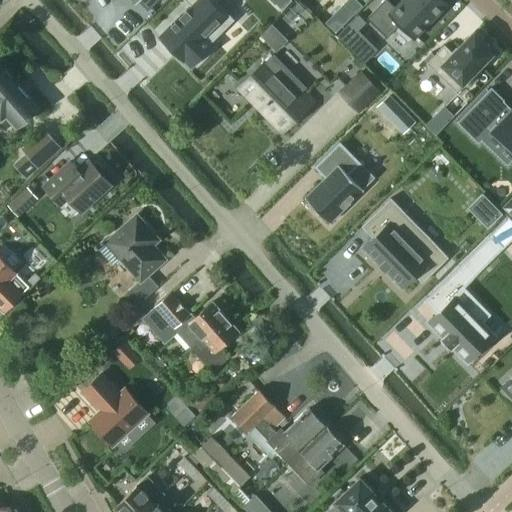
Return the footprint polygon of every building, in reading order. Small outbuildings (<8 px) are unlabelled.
[(130,0),(136,5),(139,2),(148,11),(158,0),(130,0)] [(184,0),(191,6),(160,37),(173,49),(174,50),(174,51),(175,52),(175,51),(177,53),(176,53),(177,54),(179,55),(179,56),(183,60),(185,59),(191,65),(208,48),(211,46),(209,44),(234,20),(217,3),(219,0),(184,0)] [(387,0),(384,0),(367,18),(387,38),(399,25),(413,39),(447,5),(441,0),(401,0),(395,7),(387,0)] [(358,15),(337,35),(350,49),(363,35),(359,31),(366,23),(358,15)] [(444,45),(427,63),(455,91),(491,54),(483,45),(485,42),(474,31),(453,53),(444,45)] [(255,71),(241,85),(255,99),(261,105),(259,108),(282,131),(286,127),(291,127),(298,120),(298,115),(315,99),(305,88),(306,87),(273,53),(263,64),(255,71)] [(38,106),(0,62),(0,119),(1,120),(6,116),(15,127),(38,106)] [(359,72),(340,93),(358,112),(378,91),(359,72)] [(491,87),(457,122),(478,142),(491,129),(511,149),(511,105),(511,106),(491,87)] [(40,143),(33,150),(44,162),(51,155),(40,143)] [(326,178),(305,198),(329,223),(363,189),(348,174),(359,163),(339,143),(315,166),(326,178)] [(91,164),(89,161),(70,178),(62,169),(44,186),(60,204),(68,197),(81,211),(110,184),(101,174),(103,172),(103,168),(98,162),(93,162),(91,164)] [(27,188),(9,205),(18,216),(37,198),(27,188)] [(511,197),(503,207),(511,215),(511,197)] [(372,237),(361,248),(401,289),(412,278),(419,286),(448,257),(398,206),(391,198),(361,227),(369,234),(372,237)] [(136,215),(99,249),(112,264),(119,258),(140,281),(123,295),(135,308),(158,287),(148,275),(165,259),(144,236),(150,231),(136,215)] [(505,221),(496,230),(501,235),(510,226),(505,221)] [(490,235),(427,297),(439,310),(436,313),(428,321),(443,336),(443,337),(444,338),(450,345),(451,346),(452,345),(467,361),(470,364),(505,329),(476,299),(463,286),(464,286),(503,247),(490,235)] [(0,306),(4,311),(28,286),(0,257),(0,306)] [(194,351),(228,318),(213,302),(195,318),(191,313),(190,314),(171,293),(143,318),(165,342),(177,332),(194,351)] [(228,318),(194,351),(212,371),(228,356),(220,347),(239,330),(228,318)] [(124,341),(113,352),(128,368),(139,357),(124,341)] [(101,373),(82,391),(100,411),(90,421),(112,445),(113,444),(121,453),(155,420),(125,388),(119,393),(101,373)] [(511,376),(501,387),(511,398),(511,376)] [(279,452),(289,462),(326,427),(320,420),(321,416),(315,409),(311,410),(309,408),(284,432),(281,428),(277,432),(273,429),(285,417),(259,390),(230,418),(246,434),(254,426),(279,452)] [(185,407),(177,414),(181,418),(185,423),(193,416),(185,407)] [(333,433),(326,427),(289,462),(299,473),(310,484),(322,472),(319,469),(344,445),(342,443),(343,438),(337,432),(333,433)] [(212,436),(192,454),(231,495),(250,476),(212,436)] [(187,472),(194,465),(185,456),(178,463),(187,472)] [(202,474),(194,465),(187,472),(195,481),(202,474)] [(115,507),(119,511),(144,511),(157,501),(155,498),(161,493),(147,478),(115,507)] [(391,511),(359,478),(334,501),(344,511),(391,511)] [(217,503),(224,496),(215,487),(208,494),(217,503)] [(255,494),(242,506),(247,511),(251,511),(262,502),(255,494)] [(233,505),(224,496),(217,503),(226,511),(233,505)] [(144,511),(167,511),(157,501),(144,511)]
